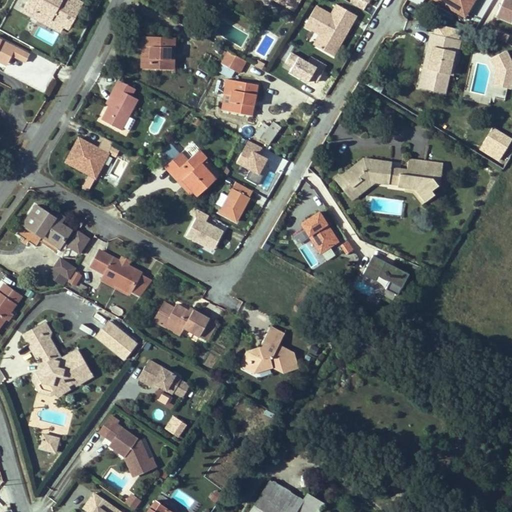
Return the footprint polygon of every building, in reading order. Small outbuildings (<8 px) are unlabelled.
[(52,0),(44,0),(33,21),(39,24),(52,0)] [(52,0),(37,29),(61,41),(71,24),(67,22),(69,18),(73,20),(78,9),(74,7),(77,0),(52,0)] [(274,0),(295,12),(301,0),(274,0)] [(475,0),(427,0),(464,20),(475,0)] [(511,0),(501,0),(495,17),(511,24),(511,0)] [(337,5),(331,15),(334,17),(340,7),(337,5)] [(336,43),(346,25),(350,26),(356,15),(340,7),(334,17),(331,15),(316,7),(305,26),(316,32),(320,35),(324,37),(318,47),(334,56),(340,45),(336,43)] [(82,11),(78,9),(73,20),(69,18),(67,22),(71,24),(74,25),(82,11)] [(208,11),(200,24),(205,27),(208,28),(216,15),(208,11)] [(346,25),(336,43),(340,45),(350,26),(346,25)] [(506,42),(508,34),(495,31),(493,39),(506,42)] [(315,45),(318,47),(324,37),(320,35),(315,45)] [(141,52),(142,52),(151,52),(151,68),(174,69),(175,38),(142,36),(141,52)] [(460,42),(432,36),(420,87),(445,92),(449,73),(453,74),(460,42)] [(0,58),(7,62),(11,54),(25,61),(29,53),(0,39),(0,58)] [(228,49),(220,63),(232,69),(238,72),(245,59),(240,56),(228,49)] [(151,68),(151,52),(142,52),(142,68),(151,68)] [(312,87),(327,67),(312,56),(307,63),(292,52),(282,66),(312,87)] [(492,62),(496,73),(511,65),(507,55),(506,52),(490,59),(492,62)] [(228,77),(232,69),(220,63),(216,70),(228,77)] [(511,65),(496,73),(494,86),(509,89),(511,73),(511,65)] [(256,84),(226,79),(223,94),(224,94),(222,109),(251,115),(256,84)] [(116,84),(112,92),(115,93),(107,109),(99,124),(118,134),(135,104),(128,100),(132,93),(116,84)] [(115,93),(112,92),(104,107),(107,109),(115,93)] [(202,121),(195,117),(192,123),(199,127),(202,121)] [(280,129),(263,121),(254,139),(271,147),(280,129)] [(493,127),(484,142),(503,154),(511,139),(493,127)] [(91,144),(79,137),(65,161),(88,174),(94,164),(102,164),(108,153),(93,145),(92,148),(90,146),(91,144)] [(237,165),(261,178),(275,153),(251,140),(237,165)] [(503,154),(484,142),(481,146),(501,157),(503,154)] [(180,152),(165,166),(173,175),(176,171),(197,195),(215,179),(201,163),(204,160),(206,158),(198,149),(187,160),(180,152)] [(362,158),(335,180),(345,192),(361,179),(374,181),(389,183),(389,180),(406,181),(405,186),(414,187),(425,201),(434,194),(431,190),(438,185),(440,185),(443,164),(408,160),(407,169),(400,168),(400,171),(390,170),(391,162),(362,158)] [(204,160),(201,163),(215,179),(219,176),(204,160)] [(94,164),(88,174),(94,177),(102,164),(94,164)] [(197,195),(176,171),(173,175),(194,198),(197,195)] [(82,188),(89,190),(94,179),(87,176),(82,188)] [(351,200),(374,181),(361,179),(345,192),(351,200)] [(425,201),(414,187),(405,186),(405,189),(413,191),(423,203),(425,201)] [(251,199),(232,189),(220,214),(239,224),(251,199)] [(35,205),(23,223),(24,223),(42,235),(44,232),(61,244),(71,228),(62,223),(66,216),(59,212),(55,218),(35,205)] [(337,242),(317,211),(295,225),(306,241),(309,239),(319,254),(337,242)] [(226,226),(196,212),(181,240),(212,255),(226,226)] [(81,233),(78,230),(69,244),(72,246),(81,233)] [(81,233),(88,238),(91,235),(84,230),(81,233)] [(58,248),(61,244),(44,232),(42,235),(41,237),(58,248)] [(79,251),(88,238),(81,233),(72,246),(79,251)] [(104,252),(96,268),(105,272),(104,275),(116,281),(115,283),(130,291),(140,271),(104,252)] [(407,275),(373,257),(363,276),(375,283),(377,279),(387,284),(384,291),(396,297),(407,275)] [(48,276),(74,289),(83,272),(57,258),(48,276)] [(116,281),(104,275),(102,279),(114,285),(115,283),(116,281)] [(0,323),(20,295),(4,284),(0,289),(0,323)] [(162,305),(173,311),(175,306),(165,300),(162,305)] [(177,303),(175,306),(173,311),(162,305),(154,319),(161,323),(167,321),(182,330),(184,326),(200,335),(201,334),(207,338),(210,332),(204,328),(210,319),(210,318),(194,308),(192,312),(188,310),(177,303)] [(204,328),(210,332),(216,322),(210,319),(204,328)] [(182,330),(167,321),(164,325),(180,334),(182,330)] [(122,363),(137,343),(109,322),(94,342),(122,363)] [(77,382),(92,371),(76,346),(61,355),(57,350),(53,349),(54,346),(48,336),(53,333),(46,323),(38,329),(42,335),(33,341),(46,362),(52,363),(51,369),(43,367),(38,370),(35,372),(34,379),(37,384),(44,380),(52,382),(57,389),(60,393),(71,386),(69,382),(75,378),(77,382)] [(81,326),(79,331),(91,336),(93,330),(81,326)] [(270,327),(267,333),(280,340),(284,334),(270,327)] [(25,337),(40,359),(38,370),(43,367),(51,369),(52,363),(46,362),(33,341),(42,335),(38,329),(25,337)] [(284,347),(283,350),(277,346),(280,340),(267,333),(259,347),(248,350),(244,357),(251,361),(249,366),(257,370),(273,366),(282,371),(294,367),(291,356),(293,352),(284,347)] [(254,372),(257,370),(249,366),(251,361),(244,357),(240,364),(254,372)] [(182,378),(150,360),(140,378),(154,386),(156,383),(161,386),(174,394),(175,392),(184,397),(190,385),(182,380),(182,378)] [(52,382),(44,380),(37,384),(41,389),(53,392),(57,389),(52,382)] [(170,409),(175,400),(161,391),(156,400),(170,409)] [(141,441),(117,424),(105,441),(125,455),(128,454),(136,468),(147,462),(151,468),(158,464),(154,457),(150,459),(141,441)] [(59,436),(44,432),(40,448),(55,452),(59,436)] [(346,453),(350,446),(336,438),(332,446),(346,453)] [(136,468),(128,454),(125,455),(136,476),(151,468),(147,462),(136,468)] [(293,511),(302,500),(269,479),(248,511),(293,511)] [(121,511),(95,493),(89,502),(98,508),(95,511),(121,511)] [(306,493),(302,500),(293,511),(315,511),(322,503),(306,493)] [(135,498),(130,506),(136,511),(142,502),(135,498)] [(171,511),(155,501),(147,511),(171,511)]
